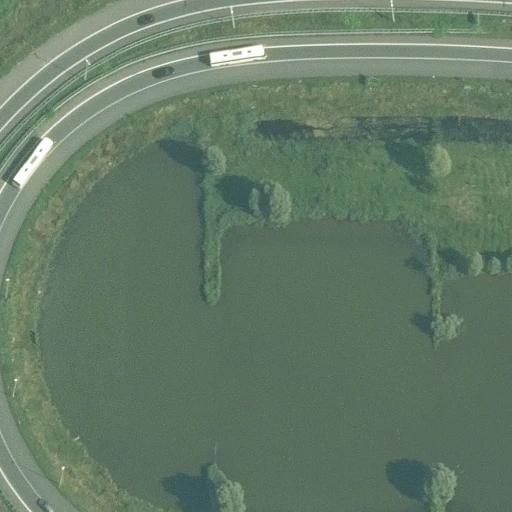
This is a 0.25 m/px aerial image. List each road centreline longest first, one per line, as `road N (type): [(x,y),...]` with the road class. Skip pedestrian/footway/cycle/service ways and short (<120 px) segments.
road 1 (motorway): [(0,209),(49,139),(117,92),(174,70),(285,53),(511,57)]
road 2 (motorway): [(233,0),(127,26),(62,63),(0,119)]
